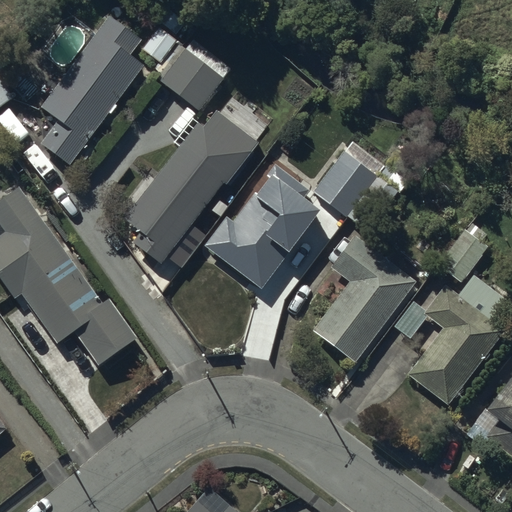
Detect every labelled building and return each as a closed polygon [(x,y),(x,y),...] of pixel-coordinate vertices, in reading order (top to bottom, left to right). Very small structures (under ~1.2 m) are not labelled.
[(69,164),(140,66),(128,58),(141,41),(108,17),(43,106),(52,113),(34,139),(69,164)] [(192,40),(160,81),(199,111),(231,71),(192,40)] [(0,107),(13,99),(0,80),(0,107)] [(227,186),(258,144),(216,111),(203,128),(197,123),(124,219),(140,231),(130,243),(160,265),(222,182),(227,186)] [(349,143),(313,192),(354,223),(382,186),(373,180),(382,168),(349,143)] [(227,217),(203,247),(260,291),(304,234),(309,237),(325,216),(302,199),(309,189),(276,164),(233,221),(227,217)] [(102,304),(18,187),(0,200),(0,225),(5,233),(0,236),(0,280),(13,299),(21,294),(57,344),(73,332),(98,367),(138,338),(110,298),(102,304)] [(417,282),(359,237),(355,234),(330,267),(350,282),(312,331),(354,363),(417,282)] [(446,273),(447,274),(460,284),(488,247),(473,236),(446,273)] [(458,295),(444,285),(424,311),(411,302),(393,326),(410,339),(427,316),(443,328),(408,375),(449,406),(503,331),(491,322),(508,300),(473,275),(458,295)] [(484,437),(511,458),(511,375),(485,411),(497,420),(484,437)] [(237,511),(209,487),(186,511),(237,511)]
